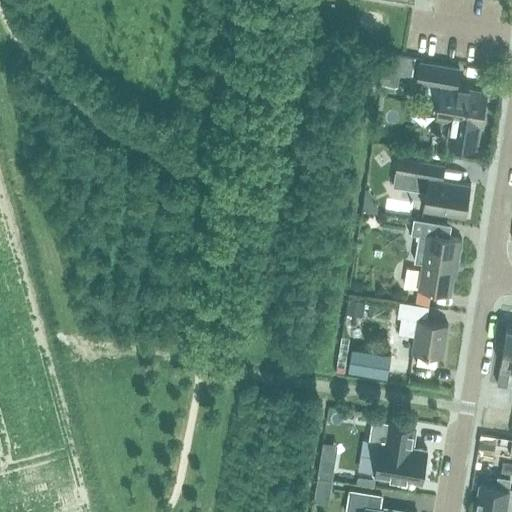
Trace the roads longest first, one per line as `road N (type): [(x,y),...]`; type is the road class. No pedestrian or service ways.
road 1 (residential): [(452,511),(490,277)]
road 2 (residential): [(490,277),(511,148)]
